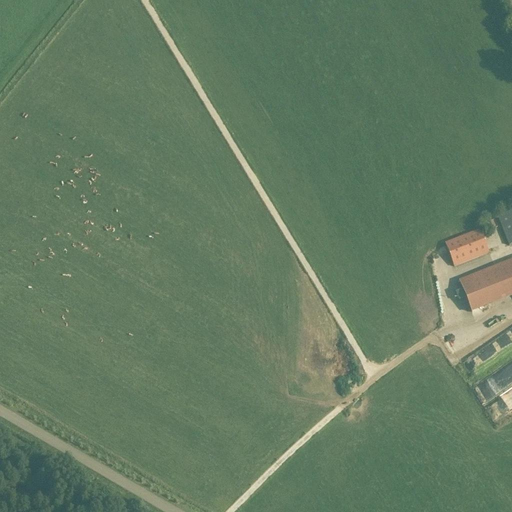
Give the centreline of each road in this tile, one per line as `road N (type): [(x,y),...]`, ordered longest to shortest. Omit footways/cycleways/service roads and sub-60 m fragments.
road 1 (track): [(374,377),(145,0)]
road 2 (track): [(230,511),(374,377),(466,313)]
road 3 (unclassified): [(172,511),(0,411)]
